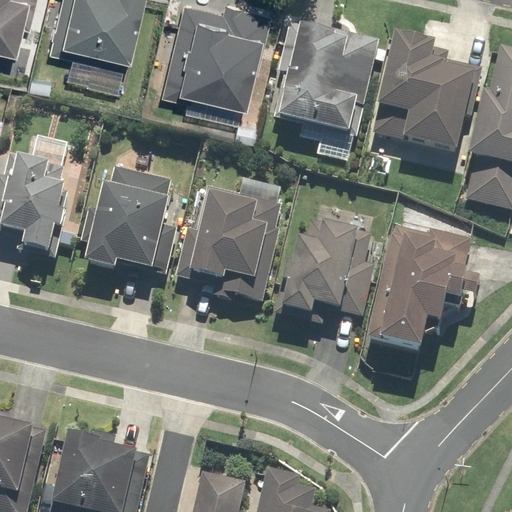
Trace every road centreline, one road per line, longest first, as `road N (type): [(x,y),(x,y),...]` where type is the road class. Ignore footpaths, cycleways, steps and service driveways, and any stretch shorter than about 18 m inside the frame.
road 1 (residential): [(0,329),(305,404),(414,471)]
road 2 (tertiary): [(511,366),(414,471)]
